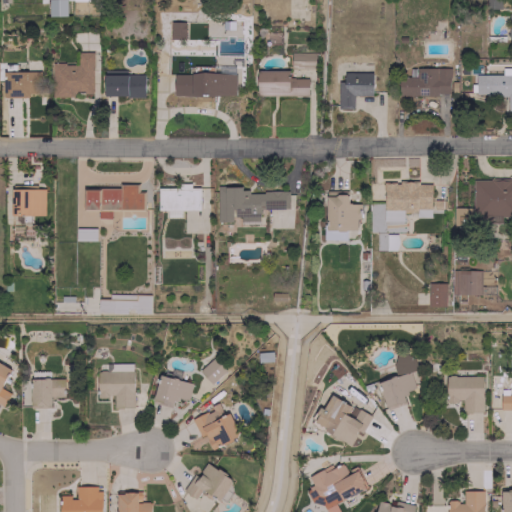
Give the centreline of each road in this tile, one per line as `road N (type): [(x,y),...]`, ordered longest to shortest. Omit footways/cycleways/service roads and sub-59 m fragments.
road 1 (residential): [(0,145),(511,145)]
road 2 (residential): [(0,443),(149,447)]
